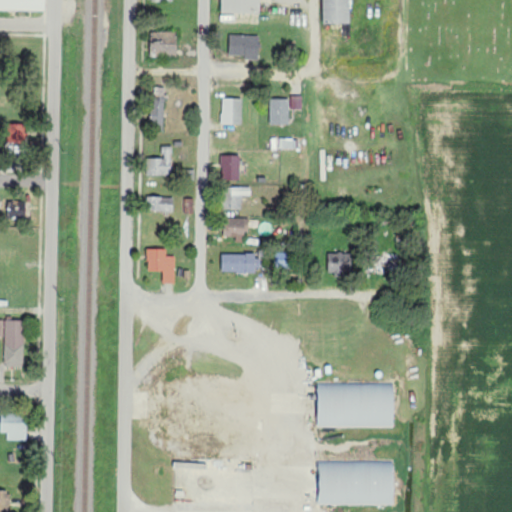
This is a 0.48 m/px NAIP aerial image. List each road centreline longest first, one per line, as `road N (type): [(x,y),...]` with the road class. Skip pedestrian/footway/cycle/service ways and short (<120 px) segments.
road 1 (residential): [(45,511),(53,0)]
road 2 (residential): [(200,296),(204,0)]
road 3 (residential): [(132,0),(127,295)]
road 4 (residential): [(131,66),(372,84),(397,76)]
road 5 (residential): [(289,511),(287,372),(200,296)]
road 6 (residential): [(370,294),(127,295)]
road 7 (residential): [(127,295),(125,511)]
